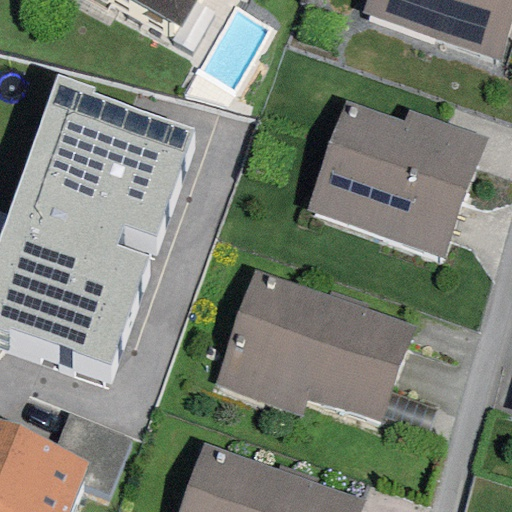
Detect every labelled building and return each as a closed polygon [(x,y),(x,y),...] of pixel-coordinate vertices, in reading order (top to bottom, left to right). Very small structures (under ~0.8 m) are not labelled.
[(197,0),(131,0),(181,28),(197,0)] [(511,23),(511,0),(366,0),(362,12),(499,61),(511,23)] [(193,127),(56,77),(0,230),(0,329),(105,368),(193,127)] [(487,139),(406,110),(402,121),(343,100),(304,209),(444,259),(487,139)] [(415,326),(254,270),(214,387),(299,417),(305,399),(380,424),(415,326)] [(67,511),(87,463),(0,429),(0,511),(67,511)] [(359,511),(363,501),(202,445),(178,511),(359,511)]
